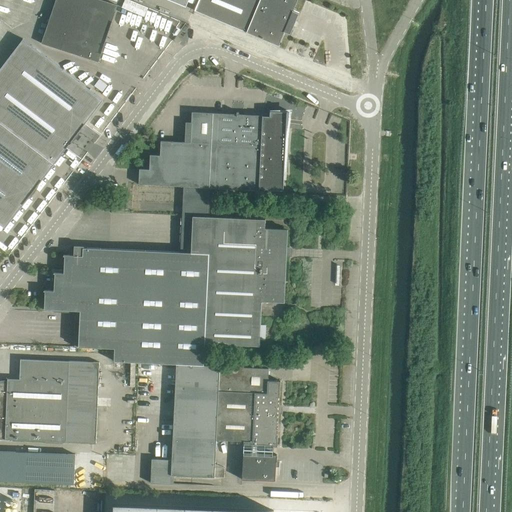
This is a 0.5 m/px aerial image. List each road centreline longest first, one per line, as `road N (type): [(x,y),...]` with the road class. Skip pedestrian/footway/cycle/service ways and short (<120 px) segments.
road 1 (motorway): [(485,0),(462,511)]
road 2 (unclassified): [(0,296),(189,52),(217,48),(373,106)]
road 3 (motorway): [(487,511),(507,72)]
road 4 (unclassified): [(356,511),(373,106)]
road 5 (unknown): [(357,493),(156,489),(143,477),(141,455),(159,392)]
road 6 (unknown): [(323,124),(304,141),(307,178),(321,180),(332,169),(331,128)]
